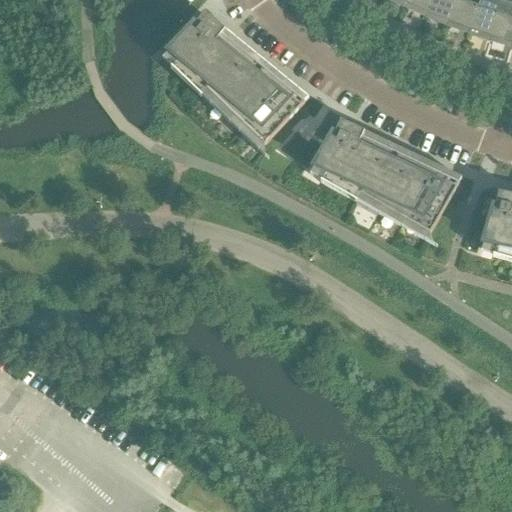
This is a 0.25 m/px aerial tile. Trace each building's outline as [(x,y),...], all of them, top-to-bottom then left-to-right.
[(425,17),(426,17),(433,0),(408,0),(405,7),(405,8),(406,7),(426,16),(425,17)] [(446,26),(447,26),(457,0),(433,0),(426,17),(427,16),(447,25),(446,26)] [(468,34),(480,0),(457,0),(447,26),(448,25),(468,33),(468,34)] [(489,41),(490,41),(501,4),(490,0),(480,0),(468,34),(469,34),(469,33),(490,40),(489,41)] [(511,0),(502,0),(501,4),(490,41),(491,40),(511,46),(511,47),(511,0)] [(196,34),(191,29),(167,55),(176,64),(170,70),(201,99),(207,93),(264,148),(304,106),(302,104),(299,107),(287,98),(290,94),(221,38),(225,33),(204,17),(197,26),(200,29),(196,34)] [(456,185),(454,188),(440,182),(442,178),(361,140),(363,135),(340,124),(335,134),(339,136),(336,142),(330,139),(312,170),(324,176),(320,184),(356,205),(361,197),(429,237),(458,186),(456,185)] [(511,263),(511,198),(497,195),(495,207),(499,207),(498,214),(491,213),(482,246),(495,250),(493,257),(492,257),(492,258),(511,263)]
